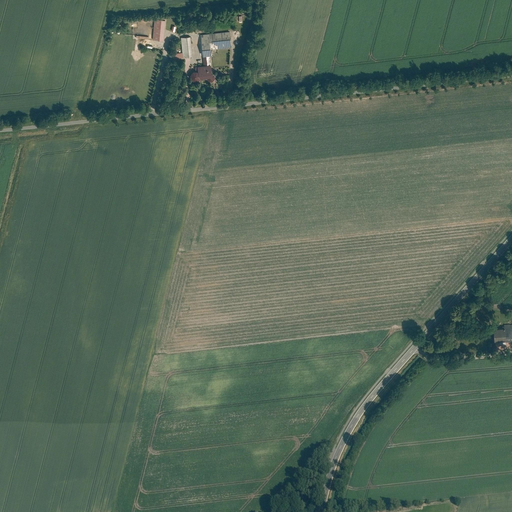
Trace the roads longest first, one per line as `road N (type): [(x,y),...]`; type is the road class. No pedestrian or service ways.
road 1 (unclassified): [(0,130),(511,75)]
road 2 (tertiary): [(511,239),(353,423),(321,511)]
